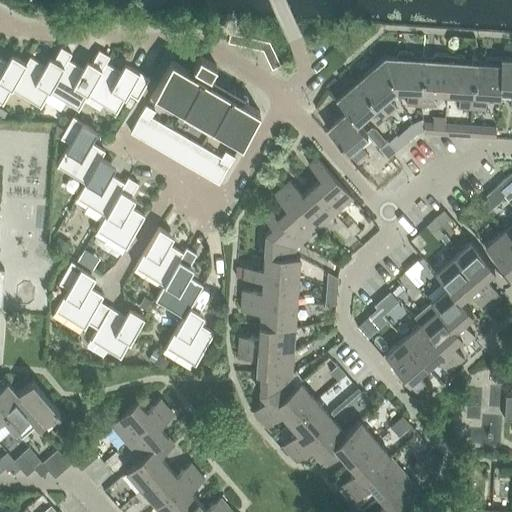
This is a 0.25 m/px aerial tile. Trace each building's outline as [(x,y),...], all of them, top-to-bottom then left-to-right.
[(230,33),(228,42),(263,50),(272,69),(281,65),(269,41),(230,33)] [(42,101),(50,88),(68,59),(72,53),(61,47),(49,68),(30,56),(26,63),(14,84),(42,101)] [(68,59),(50,88),(79,106),(89,91),(106,62),(109,56),(99,50),(87,70),(68,59)] [(397,56),(396,86),(408,87),(407,104),(420,105),(423,58),(413,57),(413,55),(413,53),(410,52),(401,51),(398,52),(397,54),(397,56)] [(423,58),(420,105),(434,105),(435,88),(448,89),(448,87),(448,81),(450,60),(450,55),(436,54),(434,55),(433,57),(433,59),(423,58)] [(385,55),(356,80),(387,116),(397,107),(386,95),(396,86),(397,56),(385,55)] [(448,87),(448,89),(460,90),(459,107),(472,108),(475,62),(465,61),(466,59),(465,57),(462,55),(451,55),(450,55),(450,60),(448,81),(448,87)] [(200,56),(193,67),(210,77),(217,66),(200,56)] [(0,96),(5,100),(14,84),(26,63),(16,57),(11,65),(0,58),(0,96)] [(475,62),(472,108),(486,109),(487,92),(500,93),(501,87),(502,64),(501,63),(501,59),(500,58),(489,57),(486,59),(485,60),(485,62),(475,62)] [(511,58),(501,57),(501,63),(502,64),(501,87),(511,87),(511,93),(511,105),(511,58)] [(178,114),(179,114),(200,77),(172,61),(150,97),(151,97),(154,92),(181,109),(178,114)] [(89,91),(83,100),(99,110),(105,101),(113,105),(123,88),(134,95),(146,75),(125,63),(120,71),(106,62),(89,91)] [(207,131),(208,131),(229,94),(200,77),(179,114),(179,115),(182,110),(210,126),(207,131)] [(336,98),(346,110),(348,109),(357,120),(365,112),(377,125),(387,116),(356,80),(336,98)] [(229,94),(208,131),(208,132),(211,127),(240,144),(237,149),(238,149),(260,112),(229,94)] [(130,131),(141,138),(153,118),(149,116),(153,108),(146,104),(130,131)] [(348,109),(346,110),(327,127),(358,162),(368,153),(358,141),(367,133),(368,132),(357,120),(348,109)] [(56,163),(85,181),(101,157),(105,151),(90,141),(97,131),(73,116),(70,121),(66,129),(59,139),(67,145),(56,163)] [(62,116),(57,124),(66,129),(70,121),(62,116)] [(141,138),(152,144),(163,125),(153,118),(141,138)] [(152,144),(163,150),(174,131),(163,125),(152,144)] [(373,127),(368,132),(367,133),(377,144),(383,138),(373,127)] [(163,150),(174,157),(185,137),(174,131),(163,150)] [(174,157),(185,163),(196,144),(185,137),(174,157)] [(395,151),(386,142),(380,147),(388,157),(395,151)] [(185,163),(196,169),(207,150),(196,144),(185,163)] [(196,169),(207,176),(218,156),(207,150),(196,169)] [(218,156),(207,176),(219,183),(234,156),(227,152),(223,159),(218,156)] [(321,178),(312,186),(335,212),(353,196),(317,156),(308,163),(321,178)] [(76,195),(105,213),(124,182),(106,171),(111,163),(101,157),(85,181),(76,195)] [(105,213),(97,227),(109,235),(105,242),(121,252),(126,245),(144,215),(126,204),(138,183),(128,177),(124,182),(105,213)] [(511,187),(504,178),(496,186),(503,195),(511,187)] [(290,179),(282,186),(318,227),(335,212),(312,186),(302,194),(290,179)] [(286,207),(278,215),(301,241),(318,227),(282,186),(274,193),(286,207)] [(489,197),(481,204),(487,211),(504,197),(504,195),(503,195),(496,186),(486,194),(487,194),(489,197)] [(264,200),(255,208),(261,214),(270,206),(266,202),(264,200)] [(265,232),(264,254),(295,256),(295,247),(301,241),(278,215),(270,206),(261,214),(272,226),(265,232)] [(435,217),(426,225),(428,228),(433,233),(442,225),(437,220),(435,217)] [(511,221),(503,229),(511,239),(511,221)] [(135,264),(164,282),(183,252),(164,241),(169,233),(159,226),(135,264)] [(511,239),(503,229),(485,245),(511,275),(511,239)] [(60,239),(54,248),(66,255),(72,246),(60,239)] [(471,240),(453,256),(489,297),(497,290),(484,276),(494,267),(471,240)] [(155,297),(184,315),(189,306),(203,285),(185,274),(196,253),(186,247),(183,252),(164,282),(155,297)] [(85,251),(78,261),(90,268),(96,258),(85,251)] [(243,277),(262,278),(298,280),(299,256),(295,256),(264,254),(263,267),(244,265),(243,277)] [(435,271),(447,286),(449,285),(460,297),(468,290),(481,304),(489,297),(453,256),(435,271)] [(67,289),(54,311),(83,328),(88,321),(97,326),(109,307),(99,301),(103,295),(91,288),(97,277),(72,262),(58,284),(67,289)] [(329,271),(328,288),(337,291),(338,276),(329,271)] [(242,288),(242,299),(296,302),(298,280),(262,278),(261,289),(242,288)] [(437,308),(448,321),(460,335),(466,342),(475,335),(462,320),(472,311),(460,297),(449,285),(447,286),(430,301),(437,308)] [(328,288),(326,304),(336,304),(337,291),(328,288)] [(489,297),(493,302),(501,295),(497,290),(489,297)] [(144,297),(139,306),(147,311),(152,302),(144,297)] [(260,310),(259,323),(295,325),(296,302),(242,299),(241,309),(260,310)] [(414,315),(420,322),(456,364),(464,357),(452,342),(460,335),(448,321),(430,301),(414,315)] [(189,306),(184,315),(185,315),(167,345),(195,362),(213,332),(195,320),(200,312),(189,306)] [(97,326),(86,344),(106,356),(109,352),(118,358),(144,316),(134,310),(129,308),(124,316),(109,307),(97,326)] [(420,322),(403,337),(426,364),(435,356),(448,371),(456,364),(420,322)] [(239,334),(238,345),(293,349),(295,325),(259,323),(258,336),(239,334)] [(426,364),(403,337),(385,353),(421,394),(429,387),(417,372),(426,364)] [(256,370),(261,370),(291,372),(293,349),(238,345),(238,356),(257,357),(256,370)] [(152,349),(146,357),(154,361),(159,353),(152,349)] [(155,363),(163,368),(166,363),(165,358),(160,355),(155,363)] [(253,409),(259,416),(295,386),(291,381),(291,377),(291,372),(261,370),(259,392),(265,399),(253,409)] [(17,391),(17,392),(34,411),(29,416),(36,424),(40,428),(60,410),(32,378),(17,391)] [(0,385),(0,402),(9,412),(4,417),(21,437),(34,425),(36,424),(29,416),(34,411),(17,392),(17,391),(7,379),(0,385)] [(282,413),(289,422),(317,399),(301,380),(295,386),(259,416),(267,426),(282,413)] [(110,423),(126,441),(167,405),(160,397),(146,410),(137,400),(110,423)] [(283,444),(280,447),(287,455),(290,452),(331,416),(317,399),(289,422),(297,431),(283,444)] [(0,420),(4,417),(9,412),(0,402),(0,420)] [(126,441),(140,457),(167,434),(160,425),(174,413),(167,405),(126,441)] [(311,447),(318,455),(345,432),(331,416),(290,452),(297,460),(311,447)] [(340,452),(348,461),(375,438),(360,420),(345,432),(318,455),(326,464),(340,452)] [(126,470),(142,488),(168,465),(160,456),(175,443),(167,434),(140,457),(126,470)] [(342,483),(349,491),(390,455),(375,438),(348,461),(357,471),(342,483)] [(21,452),(14,459),(20,467),(28,460),(35,453),(29,446),(21,452)] [(57,449),(49,455),(56,463),(63,456),(57,449)] [(63,456),(70,463),(77,457),(71,449),(63,456)] [(28,460),(20,467),(27,474),(34,468),(34,467),(42,461),(35,453),(28,460)] [(56,463),(49,455),(42,461),(42,462),(48,469),(54,476),(62,469),(56,463)] [(370,487),(378,496),(405,472),(390,455),(349,491),(356,499),(370,487)] [(14,459),(6,466),(7,467),(13,473),(19,468),(20,467),(14,459)] [(34,467),(34,468),(41,476),(48,469),(42,462),(42,461),(34,467)] [(142,488),(156,505),(197,469),(190,461),(176,474),(168,465),(142,488)] [(156,505),(162,511),(183,511),(198,499),(190,490),(204,477),(197,469),(156,505)] [(405,472),(378,496),(386,505),(377,511),(395,511),(421,490),(405,472)] [(349,491),(344,495),(351,503),(356,499),(349,491)] [(183,511),(217,511),(227,503),(220,495),(206,508),(198,499),(183,511)] [(217,511),(233,511),(234,511),(227,503),(217,511)]
